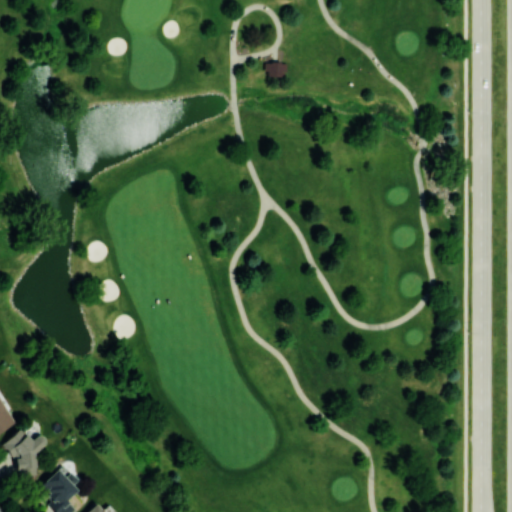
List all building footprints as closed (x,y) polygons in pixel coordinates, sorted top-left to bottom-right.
[(264,63),(264,77),(285,77),(285,63),(264,63)] [(0,428),(12,421),(0,400),(0,428)] [(23,436),(23,434),(2,435),(3,454),(13,453),(14,475),(34,474),(33,448),(43,447),(42,435),(23,436)] [(37,485),(49,496),(43,502),(52,511),(69,511),(74,508),(64,499),(75,488),(53,467),(37,485)] [(113,511),(111,511),(104,511),(95,502),(83,511),(113,511)]
